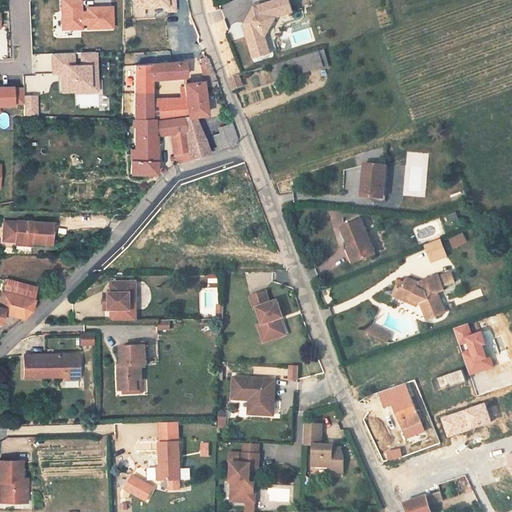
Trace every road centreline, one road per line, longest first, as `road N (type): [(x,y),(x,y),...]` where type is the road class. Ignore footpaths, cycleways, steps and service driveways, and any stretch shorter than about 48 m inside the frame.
road 1 (residential): [(396,511),(248,147)]
road 2 (residential): [(0,354),(175,173),(248,147)]
road 3 (residential): [(248,147),(197,0)]
